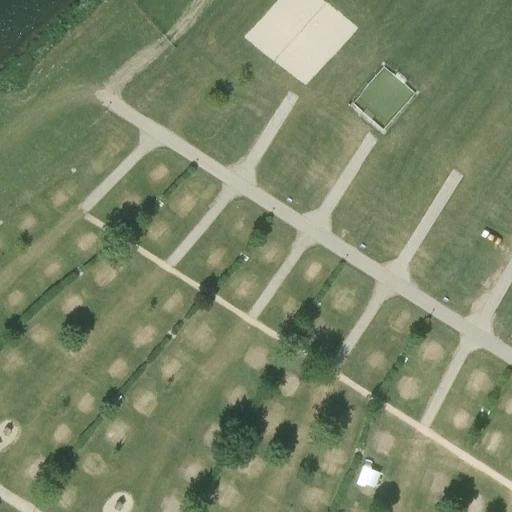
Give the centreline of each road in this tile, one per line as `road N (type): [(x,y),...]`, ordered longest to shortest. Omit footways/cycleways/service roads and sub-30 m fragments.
road 1 (track): [(165,268),(46,394),(0,471)]
road 2 (track): [(248,321),(167,434),(133,511)]
road 3 (track): [(331,373),(264,511)]
road 4 (track): [(123,113),(0,196)]
